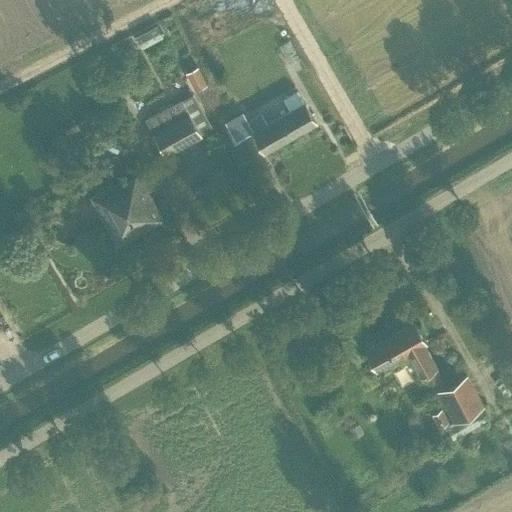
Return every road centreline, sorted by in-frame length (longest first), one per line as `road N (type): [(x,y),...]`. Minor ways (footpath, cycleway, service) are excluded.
road 1 (unclassified): [(511,86),(0,387)]
road 2 (unclassified): [(0,463),(511,164)]
